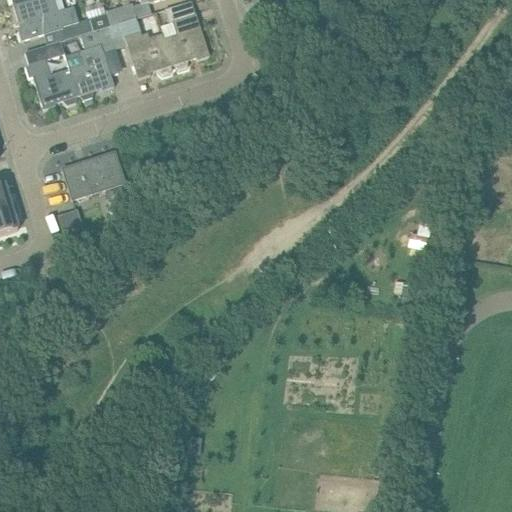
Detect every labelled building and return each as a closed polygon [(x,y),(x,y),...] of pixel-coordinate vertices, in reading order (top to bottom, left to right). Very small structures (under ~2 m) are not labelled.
[(64,43),(79,38),(109,29),(105,17),(78,25),(74,11),(57,16),(52,0),(37,0),(12,8),(19,31),(17,32),(21,44),(61,31),(64,43)] [(300,2),(307,0),(259,0),(260,1),(263,0),(275,0),(283,24),(305,18),(300,2)] [(164,42),(172,68),(173,68),(178,73),(187,70),(188,63),(196,60),(197,62),(209,59),(191,4),(164,13),(168,26),(171,25),(175,38),(164,42)] [(131,7),(105,15),(106,17),(105,17),(109,29),(135,21),(131,8),(131,7)] [(140,39),(135,21),(109,29),(115,51),(127,48),(138,81),(149,78),(149,76),(157,73),(162,78),(171,75),(171,68),(172,68),(164,42),(163,42),(162,37),(148,41),(147,36),(140,39)] [(81,67),(68,71),(77,99),(78,98),(83,103),(92,100),(93,94),(101,91),(101,93),(113,89),(102,56),(115,51),(109,29),(79,38),(84,54),(77,56),(81,67)] [(77,99),(68,71),(48,78),(43,64),(63,58),(59,44),(24,55),(31,76),(42,112),(54,108),(54,106),(62,104),(67,109),(76,106),(77,99)] [(123,185),(114,154),(61,171),(71,202),(109,190),(112,202),(108,204),(114,221),(140,213),(130,182),(123,185)] [(0,212),(10,209),(3,186),(0,187),(0,212)] [(424,203),(417,238),(427,240),(428,240),(435,205),(424,203)] [(0,237),(17,232),(10,209),(0,212),(0,237)] [(55,218),(63,241),(83,235),(75,211),(55,218)]
